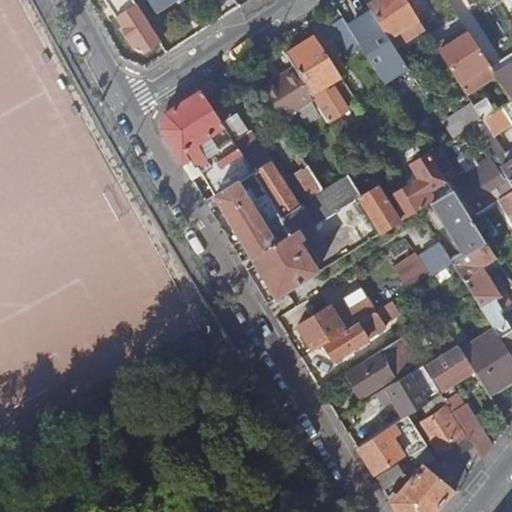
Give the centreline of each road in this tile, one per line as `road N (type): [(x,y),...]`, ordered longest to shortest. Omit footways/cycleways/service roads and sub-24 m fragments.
road 1 (residential): [(371,511),(124,108)]
road 2 (residential): [(293,0),(124,108)]
road 3 (residential): [(124,108),(62,0)]
